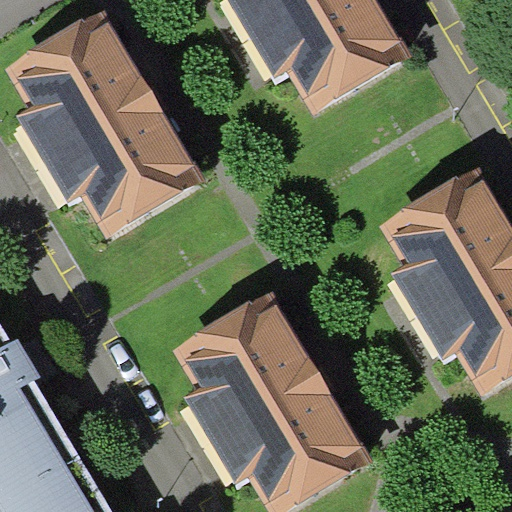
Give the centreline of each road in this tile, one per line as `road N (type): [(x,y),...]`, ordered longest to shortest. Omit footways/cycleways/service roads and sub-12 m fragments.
road 1 (residential): [(0,186),(190,511)]
road 2 (residential): [(415,0),(511,164)]
